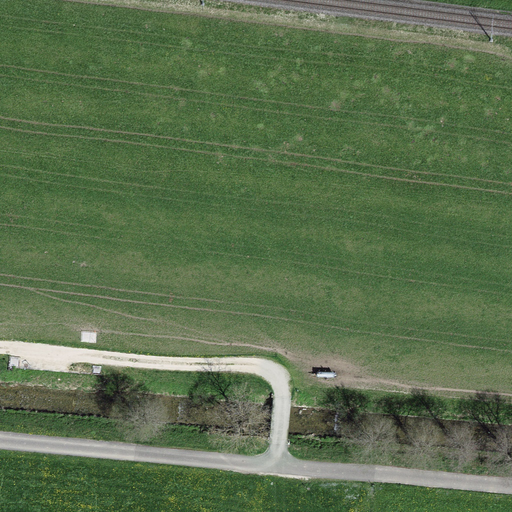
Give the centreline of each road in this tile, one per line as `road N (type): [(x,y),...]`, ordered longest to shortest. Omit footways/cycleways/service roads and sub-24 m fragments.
road 1 (unclassified): [(511,488),(0,444)]
road 2 (track): [(277,469),(283,395),(269,370),(0,351)]
